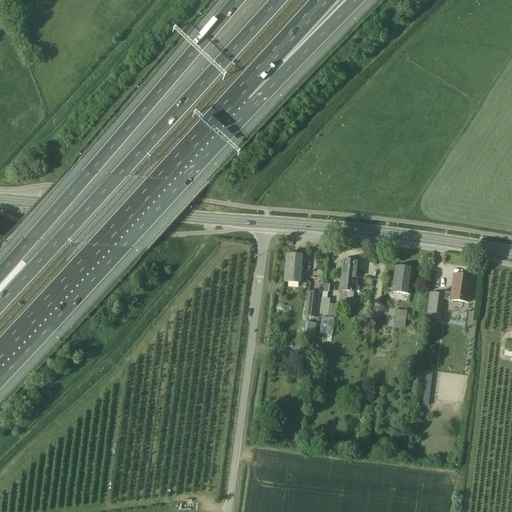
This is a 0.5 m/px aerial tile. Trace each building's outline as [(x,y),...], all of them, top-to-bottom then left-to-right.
[(287,255),(284,282),(302,284),(305,257),(287,255)] [(359,276),(359,269),(358,269),(358,262),(343,260),(340,291),(355,292),(357,276),(359,276)] [(396,267),(392,292),(410,295),(414,270),(396,267)] [(444,299),(451,300),(469,303),(472,278),(454,275),(452,293),(443,292),(443,294),(429,292),(427,317),(441,319),(444,299)] [(321,299),(319,316),(334,317),(335,305),(329,304),(329,300),(327,299),(327,293),(322,292),(322,299),(321,299)] [(304,317),(317,319),(319,294),(306,293),(304,317)] [(407,311),(396,310),(394,328),(405,329),(407,311)] [(427,406),(429,391),(420,390),(419,405),(427,406)]
